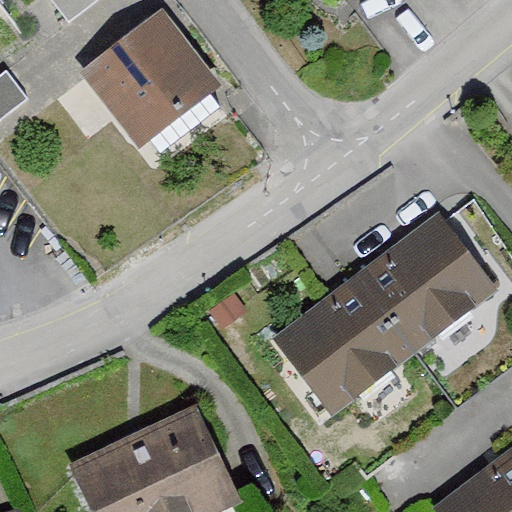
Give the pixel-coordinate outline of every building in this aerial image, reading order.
[(0,0),(0,13),(16,0),(0,0)] [(168,28),(91,86),(147,160),(224,102),(168,28)] [(446,229),(365,289),(425,368),(506,308),(446,229)] [(344,431),(425,368),(365,289),(282,350),(344,431)] [(250,511),(206,423),(81,481),(95,511),(250,511)] [(511,511),(511,464),(449,511),(511,511)]
